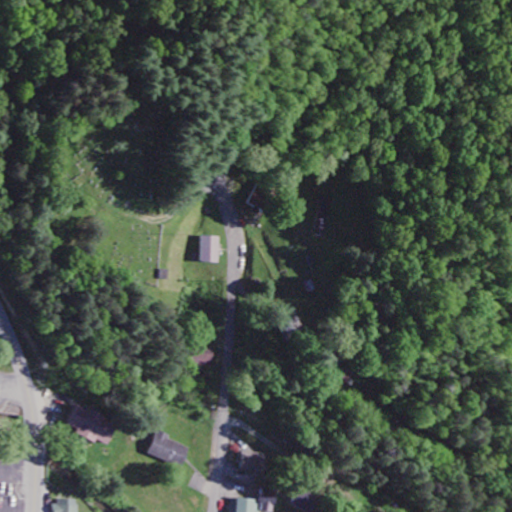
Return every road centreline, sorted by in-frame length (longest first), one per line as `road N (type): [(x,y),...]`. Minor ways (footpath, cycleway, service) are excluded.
road 1 (residential): [(212,511),(230,326),(226,186),(244,148)]
road 2 (secondary): [(34,511),(30,404),(0,309)]
